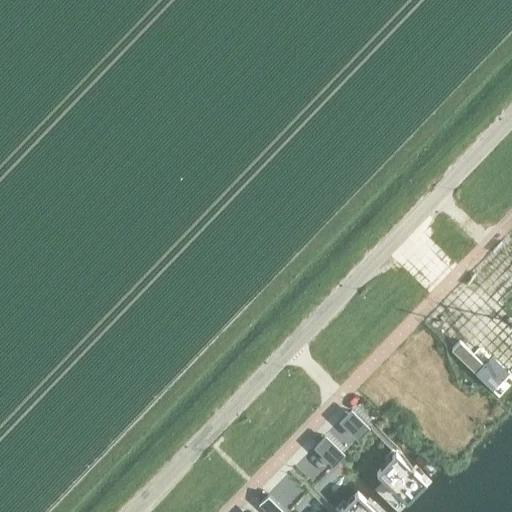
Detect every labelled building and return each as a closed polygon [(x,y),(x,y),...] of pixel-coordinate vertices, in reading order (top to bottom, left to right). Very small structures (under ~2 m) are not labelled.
[(324,435),(314,445),(324,454),(333,445),(324,435)] [(389,435),(355,470),(397,511),(431,476),(389,435)] [(333,445),(324,454),(333,463),(342,454),(333,445)] [(355,470),(325,502),(334,511),(396,511),(397,511),(355,470)] [(268,494),(258,503),(267,511),(277,503),(268,494)] [(334,511),(325,502),(315,511),(334,511)] [(277,503),(267,511),(285,511),(286,511),(277,503)]
